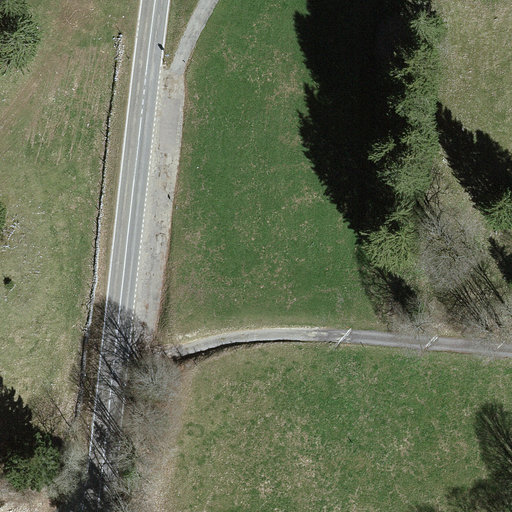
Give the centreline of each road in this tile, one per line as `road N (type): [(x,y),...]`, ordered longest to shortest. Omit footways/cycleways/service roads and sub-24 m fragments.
road 1 (secondary): [(100,511),(157,0)]
road 2 (track): [(114,362),(280,340),(383,341),(511,356)]
road 3 (track): [(138,138),(206,0)]
